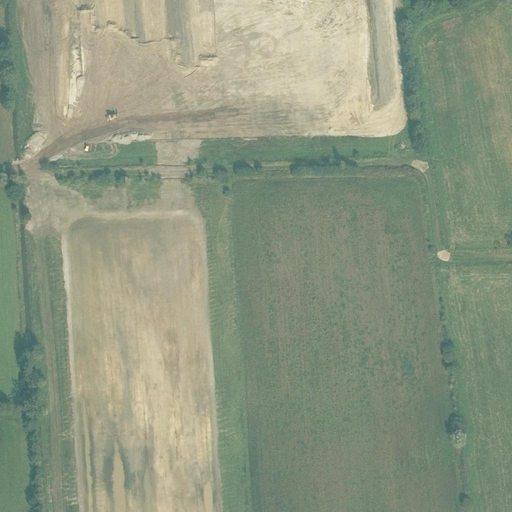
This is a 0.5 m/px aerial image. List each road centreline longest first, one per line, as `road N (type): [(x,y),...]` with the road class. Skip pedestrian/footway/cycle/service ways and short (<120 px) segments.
road 1 (track): [(278,166),(422,167),(444,249),(511,255)]
road 2 (unclassified): [(0,176),(278,166)]
road 3 (track): [(394,0),(411,163)]
